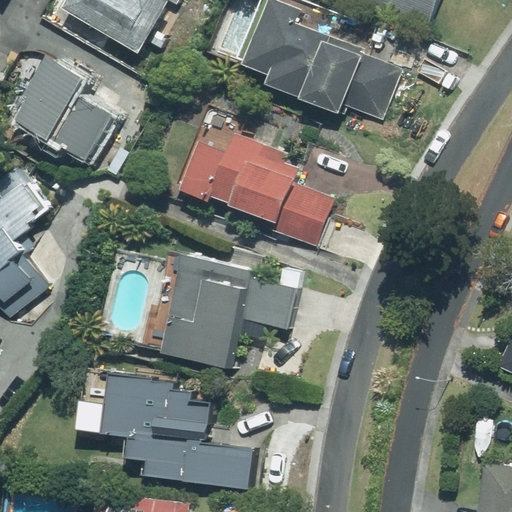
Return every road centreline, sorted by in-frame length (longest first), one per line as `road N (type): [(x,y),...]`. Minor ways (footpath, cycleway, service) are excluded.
road 1 (residential): [(327,511),(380,281),(466,126),(511,63)]
road 2 (residential): [(511,185),(433,349),(400,511)]
